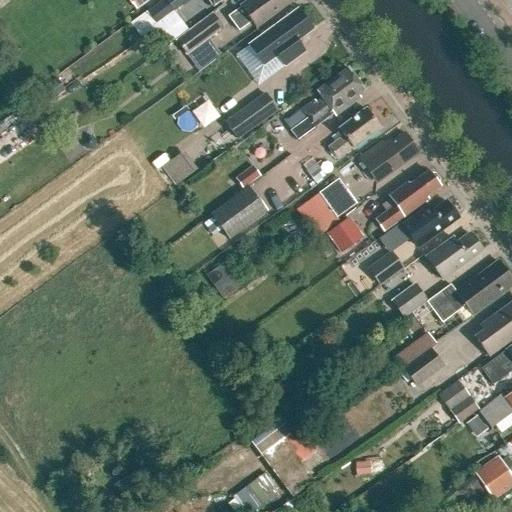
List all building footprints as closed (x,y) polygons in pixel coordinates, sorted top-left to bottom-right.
[(0,0),(0,9),(12,0),(0,0)] [(128,0),(136,10),(149,0),(128,0)] [(155,24),(188,0),(162,0),(146,12),(155,24)] [(250,23),(255,29),(295,0),(294,0),(249,0),(228,16),(239,31),(250,23)] [(298,9),(249,45),(264,65),(277,55),(285,65),(304,51),(297,41),(313,29),(298,9)] [(212,13),(175,41),(186,56),(223,28),(212,13)] [(284,123),(290,131),(297,141),(333,115),(335,116),(361,97),(359,95),(365,91),(348,68),(317,92),(321,98),(316,102),(314,99),(298,111),(299,111),(284,123)] [(237,141),(277,111),(264,93),(224,123),(237,141)] [(353,148),(380,128),(366,108),(338,129),(343,136),(328,147),(337,159),(352,148),(353,148)] [(404,133),(387,146),(383,141),(358,160),(376,184),(418,152),(404,133)] [(178,157),(163,168),(176,185),(190,174),(178,157)] [(315,184),(325,177),(315,164),(305,172),(315,184)] [(243,190),(260,177),(252,166),(235,179),(243,190)] [(387,196),(394,206),(375,220),(383,232),(428,199),(426,196),(440,187),(438,185),(439,180),(435,175),(429,173),(428,171),(411,183),(407,182),(387,196)] [(294,207),(316,238),(339,222),(336,218),(356,204),(338,180),(309,200),(307,198),(294,207)] [(267,212),(248,186),(210,215),(229,241),(267,212)] [(429,204),(401,225),(418,248),(459,218),(446,200),(433,210),(429,204)] [(363,238),(349,217),(325,234),(340,254),(363,238)] [(457,243),(453,237),(425,257),(442,281),(482,251),(470,234),(457,243)] [(391,252),(366,269),(379,287),(404,269),(391,252)] [(464,306),(472,316),(501,294),(499,291),(511,280),(498,261),(456,292),(450,284),(426,302),(442,323),(464,306)] [(214,291),(222,302),(236,291),(228,280),(214,291)] [(415,284),(391,301),(403,318),(427,301),(415,284)] [(483,330),(474,337),(489,357),(511,339),(511,301),(480,325),(483,330)] [(511,345),(481,368),(493,385),(511,370),(511,345)] [(431,350),(403,370),(415,387),(443,367),(431,350)] [(478,410),(458,382),(438,396),(458,424),(478,410)] [(511,391),(504,397),(502,395),(479,412),(491,427),(511,410),(511,391)] [(476,438),(486,430),(477,416),(466,424),(476,438)] [(297,428),(289,418),(262,438),(288,472),(297,465),(316,451),(298,427),(297,428)] [(511,487),(511,478),(497,457),(473,473),(492,501),(511,487)] [(149,461),(115,486),(131,507),(165,482),(149,461)] [(356,475),(371,474),(369,462),(355,463),(356,475)] [(265,471),(225,499),(233,511),(251,511),(280,491),(265,471)] [(439,511),(459,497),(452,487),(451,486),(431,501),(439,511)]
